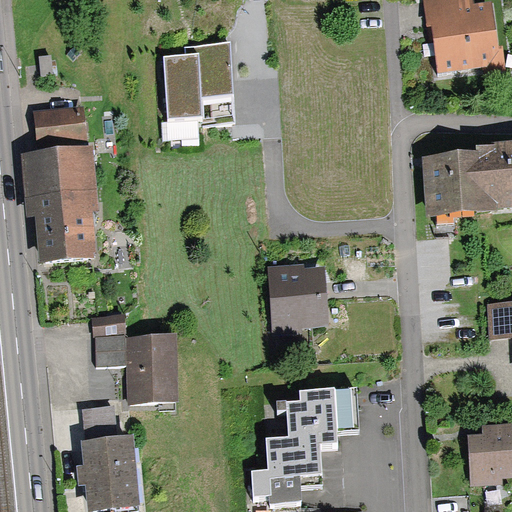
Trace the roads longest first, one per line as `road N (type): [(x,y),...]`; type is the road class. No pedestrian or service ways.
road 1 (residential): [(417,511),(400,122)]
road 2 (primary): [(0,173),(31,511)]
road 3 (residential): [(400,122),(392,0)]
